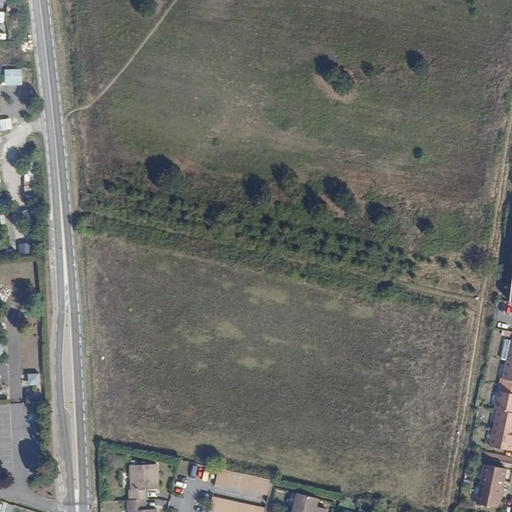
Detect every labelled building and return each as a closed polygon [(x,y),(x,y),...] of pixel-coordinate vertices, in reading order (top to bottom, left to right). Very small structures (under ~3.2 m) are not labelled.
[(17,99),(33,99),(32,83),(17,84),(17,99)] [(511,340),(507,339),(503,361),(511,362),(511,340)] [(511,362),(503,361),(498,384),(511,386),(511,362)] [(29,373),(29,384),(40,384),(40,373),(29,373)] [(511,396),(496,393),(493,408),(511,412),(511,396)] [(489,425),(509,430),(511,418),(511,412),(493,408),(489,425)] [(489,425),(487,437),(507,441),(509,430),(489,425)] [(487,437),(485,444),(505,448),(507,441),(487,437)] [(481,463),(479,472),(500,476),(502,467),(481,463)] [(128,491),(128,501),(140,500),(143,500),(142,490),(157,489),(156,464),(129,465),(131,491),(128,491)] [(269,480),(216,469),(213,483),(266,494),(269,480)] [(477,481),(498,485),(500,476),(479,472),(477,481)] [(498,485),(477,481),(473,502),(493,507),(498,485)] [(316,499),(295,493),(289,511),(323,511),(325,509),(315,505),(316,499)] [(261,511),(262,509),(209,497),(205,511),(261,511)] [(128,501),(124,501),(125,511),(129,511),(128,511),(155,511),(156,509),(141,510),(140,500),(128,501)] [(165,508),(165,500),(155,500),(155,508),(165,508)]
